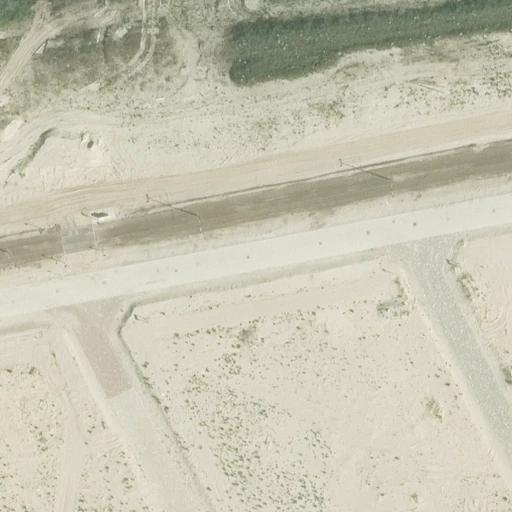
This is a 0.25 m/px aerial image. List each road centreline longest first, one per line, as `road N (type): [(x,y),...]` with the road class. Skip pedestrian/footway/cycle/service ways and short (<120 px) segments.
road 1 (tertiary): [(417,241),(79,301)]
road 2 (residential): [(79,301),(183,511)]
road 3 (residential): [(417,241),(511,435)]
